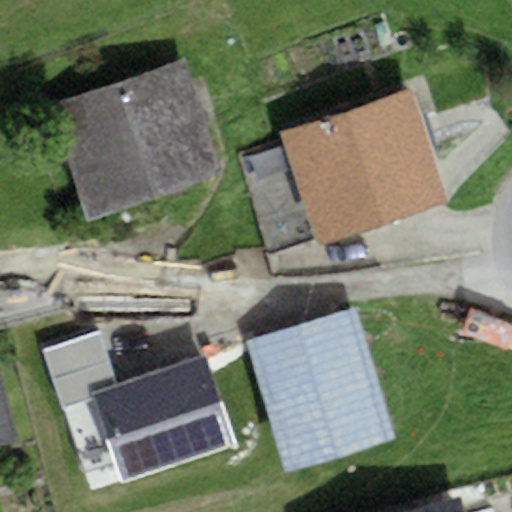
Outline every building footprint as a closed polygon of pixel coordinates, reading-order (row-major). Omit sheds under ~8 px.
[(68,130),(59,138),(79,211),(220,171),(189,60),(58,97),(68,130)] [(408,98),(247,147),(277,245),(438,196),(408,98)] [(249,318),(209,330),(224,383),(262,372),(289,465),(387,436),(352,314),(256,342),(249,318)] [(511,511),(511,479),(451,495),(454,511),(511,511)] [(454,511),(451,495),(382,511),(454,511)]
